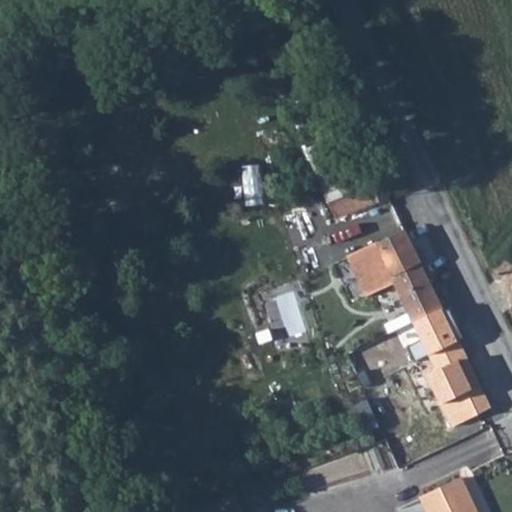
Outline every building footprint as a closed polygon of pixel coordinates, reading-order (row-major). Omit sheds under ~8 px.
[(356,161),(338,107),(306,118),(325,172),(356,161)] [(265,162),(246,165),(251,204),(270,202),(265,162)] [(371,212),(340,226),(355,263),(388,252),(406,293),(431,282),(399,210),(374,219),(371,212)] [(451,426),(491,405),(431,282),(406,293),(434,341),(422,348),(438,379),(429,383),(451,426)] [(482,511),(467,479),(426,495),(433,511),(482,511)] [(237,511),(230,494),(187,511),(237,511)]
